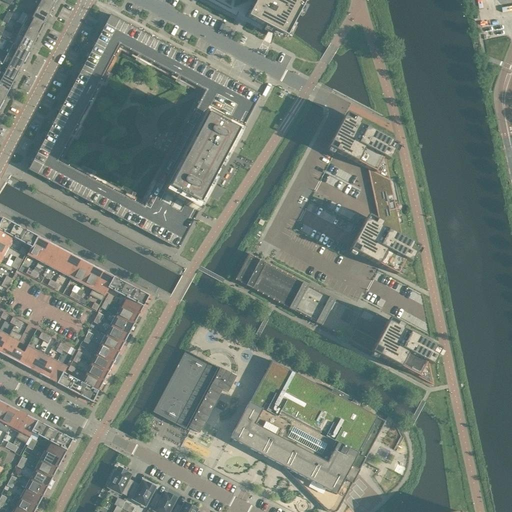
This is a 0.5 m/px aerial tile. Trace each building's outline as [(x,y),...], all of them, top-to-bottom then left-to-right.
[(40,0),(37,8),(49,14),(54,5),(45,0),(40,0)] [(286,37),(304,2),(303,0),(215,0),(283,36),(286,37)] [(32,17),(44,24),(49,14),(37,8),(32,17)] [(131,25),(110,14),(101,32),(121,43),(131,25)] [(32,17),(27,15),(22,24),(22,25),(39,34),(44,24),(32,17)] [(18,22),(12,32),(17,34),(34,43),(39,34),(22,25),(22,24),(18,22)] [(137,29),(131,25),(121,43),(120,46),(126,49),(137,29)] [(150,36),(137,29),(126,49),(139,56),(150,36)] [(121,43),(101,32),(94,46),(114,56),(120,46),(121,43)] [(17,34),(12,43),(12,44),(29,53),(34,43),(17,34)] [(163,43),(150,36),(139,56),(153,63),(163,43)] [(12,43),(7,41),(2,51),(24,62),(29,53),(12,44),(12,43)] [(177,50),(163,43),(153,63),(166,70),(177,50)] [(114,56),(94,46),(87,59),(107,70),(114,56)] [(190,57),(177,50),(166,70),(179,77),(190,57)] [(0,55),(0,62),(19,72),(24,62),(2,51),(0,55)] [(203,64),(190,57),(179,77),(192,84),(203,64)] [(107,70),(87,59),(80,72),(100,83),(107,70)] [(0,74),(13,81),(19,72),(0,62),(0,74)] [(215,70),(203,64),(192,84),(205,91),(215,70)] [(144,205),(133,226),(178,249),(260,94),(215,70),(205,91),(144,205)] [(100,83),(80,72),(72,85),(93,96),(100,83)] [(0,86),(8,91),(13,81),(0,74),(0,86)] [(86,110),(93,96),(72,85),(65,99),(86,110)] [(0,98),(3,100),(8,91),(0,86),(0,98)] [(79,123),(86,110),(65,99),(58,112),(79,123)] [(72,136),(79,123),(58,112),(51,125),(72,136)] [(346,113),(327,147),(368,169),(379,221),(367,215),(349,249),(396,274),(404,260),(409,263),(418,247),(402,238),(396,208),(395,208),(390,209),(387,196),(392,195),(393,195),(386,159),(388,161),(393,151),(387,148),(391,142),(358,124),(360,120),(346,113)] [(65,149),(72,136),(51,125),(44,139),(65,149)] [(65,149),(44,139),(37,152),(58,163),(59,160),(65,149)] [(58,163),(37,152),(28,170),(48,181),(58,163)] [(65,164),(59,160),(58,163),(48,181),(55,184),(65,164)] [(78,170),(65,164),(55,184),(67,191),(78,170)] [(91,177),(78,170),(67,191),(80,198),(91,177)] [(105,184),(91,177),(80,198),(94,205),(105,184)] [(118,192),(105,184),(94,205),(107,212),(118,192)] [(131,199),(118,192),(107,212),(120,219),(131,199)] [(144,205),(131,199),(120,219),(133,226),(144,205)] [(0,229),(9,234),(14,224),(2,218),(0,221),(0,229)] [(14,224),(9,234),(14,237),(13,238),(20,241),(26,230),(14,224)] [(0,242),(8,247),(13,238),(14,237),(9,234),(0,229),(0,242)] [(26,230),(20,241),(31,247),(32,247),(37,236),(26,230)] [(43,239),(44,238),(40,236),(40,237),(37,236),(32,247),(31,247),(27,254),(39,261),(49,242),(43,239)] [(0,254),(3,256),(8,247),(0,242),(0,254)] [(54,245),(55,244),(51,242),(50,243),(49,242),(39,261),(49,266),(59,248),(54,245)] [(65,251),(65,250),(61,247),(61,248),(59,248),(49,266),(60,272),(70,254),(65,251)] [(76,257),(76,255),(72,253),(72,254),(70,254),(60,272),(71,278),(81,259),(76,257)] [(250,254),(249,253),(235,280),(236,280),(240,282),(240,283),(241,283),(246,285),(245,286),(246,286),(247,285),(251,288),(252,289),(252,288),(257,291),(256,291),(257,292),(257,291),(262,293),(262,294),(263,294),(267,296),(267,297),(268,297),(273,299),(272,300),(273,300),(278,302),(278,303),(279,302),(283,305),(284,306),(284,305),(289,308),(288,308),(289,309),(289,308),(294,310),(294,311),(295,311),(299,313),(299,314),(300,314),(305,316),(304,317),(305,317),(310,319),(310,320),(311,320),(311,319),(315,322),(316,323),(316,322),(321,325),(320,325),(321,326),(335,299),(334,299),(330,297),(330,296),(329,296),(329,297),(324,294),(324,293),(323,294),(319,292),(319,291),(318,291),(313,289),(314,288),(313,288),(308,286),(308,285),(307,285),(303,283),(303,282),(302,282),(302,283),(297,280),(298,280),(297,279),(296,280),(292,277),(291,276),(291,277),(287,275),(287,274),(286,274),(281,272),(281,271),(280,271),(276,269),(276,268),(275,268),(275,269),(270,266),(271,266),(270,265),(270,266),(265,263),(265,262),(264,263),(260,260),(259,259),(259,260),(254,258),(255,257),(254,256),(254,257),(249,254),(250,254)] [(87,261),(83,259),(83,260),(81,259),(71,278),(82,284),(92,265),(86,262),(87,261)] [(98,268),(98,267),(94,265),(94,266),(92,265),(82,284),(92,289),(93,289),(103,271),(98,268)] [(109,274),(109,273),(105,271),(105,272),(103,271),(93,289),(92,289),(90,294),(102,301),(104,295),(105,296),(109,288),(108,288),(114,277),(109,274)] [(114,277),(108,288),(109,288),(120,294),(125,283),(114,277)] [(125,283),(120,294),(125,297),(126,296),(131,300),(137,289),(125,283)] [(137,289),(131,300),(143,306),(149,295),(137,289)] [(121,306),(138,315),(143,306),(131,300),(126,296),(125,297),(121,306)] [(134,325),(136,322),(135,322),(138,315),(121,306),(115,316),(133,325),(134,324),(134,325)] [(129,334),(130,332),(130,331),(133,325),(115,316),(110,325),(128,334),(129,334)] [(355,328),(349,340),(434,385),(429,364),(431,365),(436,355),(431,352),(434,347),(430,345),(431,344),(408,332),(402,329),(404,325),(389,317),(377,340),(355,328)] [(124,344),(125,341),(128,334),(110,325),(105,335),(123,344),(123,343),(124,344)] [(9,335),(0,352),(0,353),(10,359),(14,360),(18,363),(24,352),(19,349),(16,347),(22,335),(12,330),(9,335)] [(0,352),(9,335),(0,330),(0,352)] [(119,353),(120,351),(123,344),(105,335),(100,344),(118,354),(118,353),(119,353)] [(114,363),(115,360),(118,354),(100,344),(95,354),(113,363),(113,362),(114,363)] [(24,352),(18,363),(29,368),(38,351),(28,345),(24,352)] [(38,373),(47,356),(38,351),(29,368),(38,373)] [(215,369),(186,353),(155,411),(184,426),(215,369)] [(109,372),(110,370),(109,370),(113,363),(95,354),(90,363),(108,373),(108,372),(109,372)] [(48,379),(57,361),(47,356),(38,373),(48,379)] [(64,373),(67,366),(57,361),(48,379),(57,384),(63,372),(64,373)] [(385,421),(272,361),(231,437),(285,465),(283,467),(326,511),(336,511),(337,511),(338,511),(338,510),(339,509),(385,421)] [(104,382),(105,380),(104,379),(108,373),(90,363),(85,373),(103,382),(104,382)] [(237,376),(220,367),(188,427),(199,433),(222,389),(228,392),(237,376)] [(69,390),(75,379),(64,373),(63,372),(57,384),(69,390)] [(103,382),(85,373),(80,382),(86,385),(98,392),(103,382)] [(80,396),(86,385),(80,382),(75,379),(69,390),(80,396)] [(86,385),(80,396),(92,402),(98,392),(86,385)] [(0,422),(9,406),(0,400),(0,422)] [(9,406),(0,422),(9,427),(18,411),(9,406)] [(18,411),(9,427),(19,432),(28,416),(18,411)] [(16,438),(26,443),(29,438),(32,432),(37,421),(28,416),(19,432),(16,438)] [(37,421),(32,432),(43,438),(49,427),(37,421)] [(49,427),(43,438),(50,442),(50,441),(55,443),(61,433),(49,427)] [(61,433),(55,443),(67,450),(73,439),(61,433)] [(45,450),(62,459),(67,450),(55,443),(50,441),(50,442),(45,450)] [(62,459),(45,450),(40,460),(57,469),(62,459)] [(57,469),(40,460),(35,470),(52,479),(57,469)] [(126,471),(119,467),(116,472),(115,471),(111,478),(113,479),(109,487),(120,493),(120,492),(126,495),(133,481),(128,478),(130,475),(126,472),(126,471)] [(52,479),(35,470),(30,479),(47,488),(52,479)] [(47,488),(30,479),(25,489),(42,498),(47,488)] [(141,485),(135,482),(129,493),(135,496),(132,501),(144,507),(155,486),(147,482),(147,484),(143,481),(141,485)] [(42,498),(25,489),(20,498),(37,507),(42,498)] [(162,496),(156,493),(150,505),(156,508),(154,510),(158,511),(167,511),(176,497),(169,494),(168,495),(167,494),(164,492),(162,496)] [(33,511),(37,507),(20,498),(15,508),(22,511),(33,511)] [(194,511),(197,509),(185,502),(183,507),(177,505),(173,511),(194,511)]
